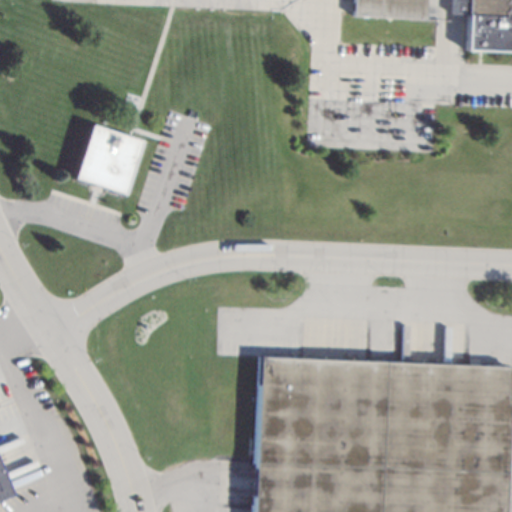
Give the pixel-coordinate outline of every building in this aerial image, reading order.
[(422,0),(422,18),(351,15),(351,0),(422,0)] [(464,14),(464,0),(450,0),(450,13),(464,14)] [(511,0),(511,15),(465,13),(465,0),(511,0)] [(139,140),(121,193),(72,176),(89,123),(139,140)] [(249,511),(256,356),(507,367),(500,511),(249,511)] [(0,475),(8,495),(0,498),(0,475)]
